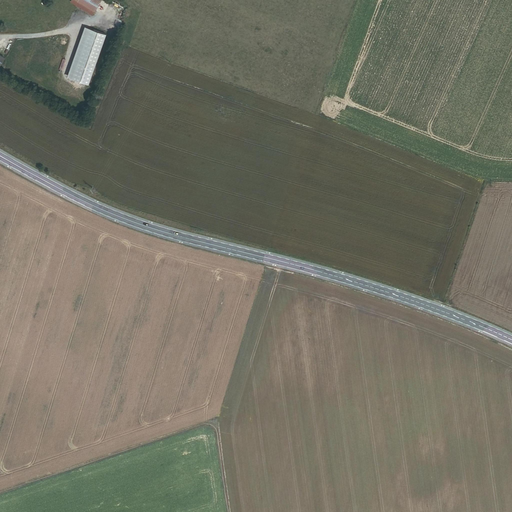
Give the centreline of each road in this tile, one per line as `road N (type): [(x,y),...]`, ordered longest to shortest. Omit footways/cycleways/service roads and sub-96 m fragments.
road 1 (secondary): [(511,342),(449,313),(168,233),(0,156)]
road 2 (track): [(0,489),(215,412),(230,511)]
